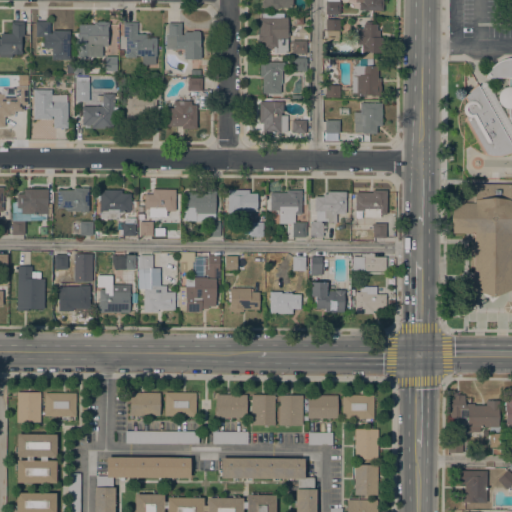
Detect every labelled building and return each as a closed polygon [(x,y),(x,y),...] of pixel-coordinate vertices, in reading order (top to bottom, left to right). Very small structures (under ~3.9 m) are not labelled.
[(291,0),(291,7),(279,7),(278,9),(273,9),(272,7),(262,7),(261,5),(261,1),(262,0),(291,0)] [(325,14),(325,1),(326,1),(326,0),(338,0),(338,1),(340,1),(340,14),(325,14)] [(358,10),(358,2),(354,2),(354,0),(382,0),(382,10),(358,10)] [(286,17),(286,32),(288,32),(288,37),(287,37),(287,53),(274,53),(274,48),(263,48),(263,42),(258,42),(258,40),(257,40),(257,33),(258,33),(258,17),(286,17)] [(339,19),(339,31),(338,31),(338,41),(325,40),(326,30),(325,30),(325,19),(339,19)] [(0,33),(10,33),(10,21),(23,21),(23,36),(20,36),(20,51),(21,51),(21,54),(11,54),(11,57),(0,57),(0,33)] [(35,21),(49,21),(49,33),(51,33),(51,30),(68,30),(68,59),(51,59),(51,48),(43,48),(43,36),(35,36),(35,21)] [(77,24),(93,24),(93,22),(98,22),(98,21),(104,21),(104,22),(108,22),(108,26),(106,26),(106,46),(101,46),(101,56),(86,56),(86,42),(78,42),(77,24)] [(357,58),(360,58),(360,44),(358,44),(358,42),(351,42),(351,31),(362,31),(362,23),(363,23),(363,21),(370,21),(370,24),(376,23),(376,29),(378,29),(378,37),(381,37),(381,39),(382,39),(382,49),(381,49),(381,52),(366,52),(366,54),(372,54),(372,59),(357,59),(357,58)] [(122,22),(136,22),(136,34),(146,34),(146,38),(155,38),(155,56),(155,64),(141,64),(141,55),(135,56),(135,57),(125,57),(125,36),(122,37),(122,22)] [(165,34),(167,34),(167,22),(180,22),(180,31),(197,30),(197,31),(199,31),(199,46),(200,46),(200,59),(183,59),(183,48),(165,49),(165,34)] [(291,53),(291,40),(306,40),(306,53),(291,53)] [(104,71),(104,56),(116,56),(116,71),(104,71)] [(291,58),(305,58),(306,71),(291,71),(291,58)] [(507,77),(484,77),(485,74),(488,69),(492,65),(497,61),(502,59),(507,58),(511,58),(511,85),(507,85),(507,77)] [(372,59),(372,65),(377,65),(377,78),(379,78),(379,96),(375,96),(375,95),(356,95),(356,93),(351,93),(351,65),(358,65),(357,59),(372,59)] [(278,93),(261,93),(261,77),(259,77),(259,61),(282,61),(282,69),(280,69),(280,83),(278,83),(278,93)] [(83,67),(83,75),(73,75),(73,67),(83,67)] [(26,83),(13,83),(13,75),(26,76),(26,83)] [(201,77),(201,90),(187,90),(187,77),(201,77)] [(75,93),(75,79),(88,79),(88,93),(75,93)] [(511,128),(511,144),(480,87),(480,84),(482,83),(484,83),(486,83),(511,128)] [(0,126),(0,88),(15,88),(15,85),(26,85),(26,105),(23,105),(23,111),(14,111),(14,114),(9,114),(9,116),(4,116),(4,127),(0,126)] [(324,97),(324,85),(339,85),(339,97),(324,97)] [(511,147),(511,152),(510,153),(508,154),(502,155),(500,156),(496,156),(493,156),(491,156),(487,155),(483,154),(463,119),(465,116),(463,114),(462,111),(462,108),(463,106),(464,104),(465,102),(466,101),(463,97),(466,93),(469,90),(472,88),(477,85),(511,147)] [(511,85),(511,125),(507,117),(507,108),(504,108),(500,106),(498,103),(497,99),(497,96),(498,92),(500,89),(503,87),(506,86),(507,86),(507,85),(511,85)] [(122,127),(122,113),(124,113),(124,94),(133,94),(133,90),(145,91),(145,86),(159,87),(159,99),(155,99),(155,111),(145,111),(145,117),(137,117),(137,127),(122,127)] [(33,89),(51,89),(51,95),(65,95),(65,102),(66,102),(67,127),(53,128),(52,116),(50,116),(50,119),(33,119),(33,89)] [(81,106),(102,106),(102,94),(114,93),(114,106),(112,106),(112,128),(90,128),(90,124),(81,124),(81,106)] [(164,108),(173,108),(173,100),(190,100),(190,104),(195,104),(195,128),(181,128),(181,126),(164,126),(164,108)] [(262,133),(262,123),(258,123),(258,101),(282,101),(282,113),(280,113),(280,115),(286,115),(286,132),(280,132),(280,133),(262,133)] [(381,102),(381,125),(376,125),(376,133),(361,133),(361,132),(353,132),(353,122),(353,112),(359,112),(359,102),(381,102)] [(291,119),(305,120),(305,140),(292,140),(292,133),(291,133),(291,119)] [(324,133),(324,120),(338,120),(338,133),(324,133)] [(511,236),(511,237),(510,237),(510,241),(511,241),(511,268),(510,268),(509,277),(511,277),(511,312),(506,312),(503,307),(506,301),(506,291),(491,297),(475,291),(475,303),(477,306),(474,310),(470,311),(468,306),(470,303),(470,285),(472,284),(472,269),(469,269),(469,242),(472,242),(472,237),(471,237),(469,235),(469,233),(451,233),(451,203),(467,203),(467,184),(511,184),(511,236)] [(88,212),(79,212),(79,211),(66,211),(66,208),(56,208),(56,190),(73,190),(73,187),(88,188),(88,212)] [(20,213),(20,207),(16,207),(16,193),(23,193),(23,188),(47,189),(47,203),(50,203),(50,213),(47,213),(20,213)] [(143,194),(152,194),(152,189),(174,189),(174,211),(165,211),(165,216),(148,216),(148,208),(143,208),(143,194)] [(256,211),(239,211),(239,210),(227,209),(227,189),(248,190),(248,193),(256,193),(256,211)] [(121,190),(121,193),(130,193),(130,212),(118,212),(118,219),(99,219),(99,213),(99,190),(121,190)] [(182,221),(182,208),(185,208),(185,192),(198,192),(198,190),(204,190),(204,193),(214,193),(214,218),(207,221),(182,221)] [(300,214),(294,214),(294,222),(305,222),(305,237),(291,236),(292,223),(278,223),(278,210),(269,210),(269,192),(286,192),(286,190),(300,190),(300,214)] [(355,192),(371,192),(371,190),(385,190),(385,214),(379,214),(379,217),(363,217),(363,210),(354,210),(355,192)] [(314,211),(314,196),(323,196),(323,193),(326,194),(327,191),(345,191),(345,213),(335,213),(335,223),(327,223),(327,220),(315,220),(315,211),(314,211)] [(121,235),(122,221),(124,221),(124,217),(135,218),(134,235),(121,235)] [(11,235),(11,221),(24,221),(24,234),(11,235)] [(92,235),(79,235),(79,221),(92,221),(92,235)] [(139,221),(152,221),(152,235),(139,235),(139,221)] [(309,237),(309,223),(311,223),(311,221),(320,221),(320,223),(322,223),(322,237),(309,237)] [(207,236),(207,222),(219,222),(219,236),(207,236)] [(262,236),(249,236),(249,234),(244,234),(244,224),(249,224),(249,222),(262,222),(262,236)] [(385,237),(372,237),(372,223),(385,223),(385,237)] [(193,257),(207,257),(207,255),(218,255),(218,269),(219,269),(219,280),(214,280),(214,283),(216,283),(216,292),(214,292),(214,306),(207,305),(207,308),(200,308),(200,310),(199,310),(199,312),(184,311),(184,310),(178,310),(179,286),(185,286),(185,280),(194,280),(194,271),(191,271),(191,273),(187,273),(187,272),(179,272),(179,261),(179,253),(193,253),(193,257)] [(66,269),(53,269),(54,254),(66,254),(66,269)] [(385,270),(351,270),(351,256),(360,256),(360,254),(373,254),(373,256),(385,256),(385,270)] [(111,255),(124,255),(134,255),(134,268),(121,268),(111,269),(111,255)] [(142,312),(143,291),(138,290),(138,288),(137,288),(137,256),(138,256),(138,255),(151,255),(151,268),(159,268),(159,285),(165,285),(165,291),(174,291),(174,298),(177,298),(177,308),(174,308),(174,310),(157,310),(157,312),(142,312)] [(223,270),(224,255),(236,256),(236,270),(223,270)] [(291,256),(303,256),(303,270),(291,270),(291,256)] [(321,275),(309,275),(309,256),(321,256),(321,275)] [(16,266),(30,266),(30,272),(39,272),(39,278),(43,279),(43,309),(27,308),(27,310),(16,310),(16,266)] [(324,312),(324,308),(315,308),(315,296),(310,296),(310,282),(325,282),(325,290),(334,290),(344,290),(344,292),(343,292),(343,312),(324,312)] [(129,301),(128,312),(99,312),(99,310),(97,310),(97,303),(98,303),(98,289),(105,289),(105,290),(108,290),(108,283),(129,284),(129,292),(129,301)] [(291,294),(300,294),(299,309),(291,308),(291,314),(269,313),(270,302),(268,302),(268,291),(278,291),(278,283),(291,284),(291,293),(291,294)] [(57,286),(77,286),(77,285),(89,285),(89,308),(72,308),(72,311),(57,311),(57,286)] [(385,308),(375,308),(375,311),(372,311),(372,313),(354,313),(354,292),(360,292),(360,286),(375,286),(375,294),(384,294),(385,308)] [(249,288),(249,292),(258,292),(258,309),(242,309),(242,312),(238,312),(232,312),(232,311),(228,311),(228,308),(229,308),(229,288),(249,288)] [(39,422),(16,422),(16,392),(39,392),(39,422)] [(43,416),(44,392),(75,393),(75,416),(43,416)] [(159,392),(159,415),(129,415),(129,392),(159,392)] [(195,392),(195,416),(163,415),(163,392),(195,392)] [(246,394),(245,417),(216,417),(216,394),(246,394)] [(341,418),(341,394),(373,395),(373,418),(341,418)] [(449,417),(449,395),(453,395),(453,394),(460,394),(460,395),(463,395),(463,403),(473,403),(473,405),(485,405),(485,400),(498,400),(498,409),(497,409),(497,427),(479,427),(479,432),(466,432),(466,408),(459,409),(459,417),(449,417)] [(274,425),(250,425),(250,395),(274,395),(274,425)] [(301,425),(278,425),(278,395),(301,395),(301,425)] [(337,395),(336,418),(307,418),(307,420),(303,419),(303,412),(306,412),(306,395),(337,395)] [(504,424),(511,424),(511,400),(503,401),(504,424)] [(354,429),(377,429),(376,459),(354,459),(354,429)] [(198,431),(197,444),(124,443),(124,430),(198,431)] [(247,431),(247,444),(211,443),(211,431),(247,431)] [(331,432),(331,444),(307,444),(307,432),(331,432)] [(488,433),(501,433),(501,447),(488,447),(488,433)] [(15,482),(16,460),(25,460),(25,456),(15,456),(16,434),(55,434),(55,457),(46,457),(46,460),(55,460),(55,483),(15,482)] [(447,452),(447,437),(461,437),(461,452),(447,452)] [(189,458),(189,478),(112,477),(112,487),(113,487),(113,511),(93,511),(93,487),(95,487),(95,475),(105,476),(106,457),(189,458)] [(303,458),(303,477),(313,477),(313,489),(315,489),(315,511),(294,511),(295,489),(297,489),(297,478),(220,478),(220,458),(303,458)] [(354,464),(377,465),(376,495),(353,495),(354,464)] [(511,483),(506,489),(496,479),(506,469),(511,475),(511,483)] [(459,470),(486,470),(485,489),(491,489),(491,502),(460,502),(460,495),(463,495),(464,484),(459,484),(459,470)] [(79,511),(67,511),(67,473),(80,473),(79,511)] [(15,511),(15,492),(55,493),(55,511),(15,511)] [(134,511),(134,494),(163,494),(163,501),(166,501),(166,497),(202,497),(202,505),(206,505),(206,497),(242,497),(242,501),(245,501),(245,495),(274,494),(274,511),(134,511)] [(377,499),(376,511),(346,511),(346,499),(377,499)]
